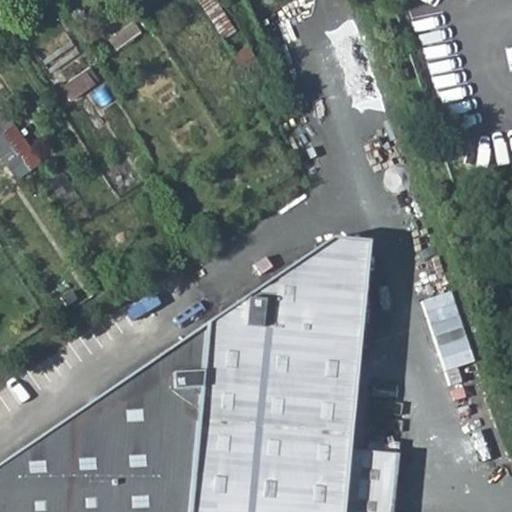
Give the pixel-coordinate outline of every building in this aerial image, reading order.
[(238,35),(214,0),(198,0),(197,2),(225,44),(238,35)] [(141,32),(134,21),(109,37),(116,48),(141,32)] [(92,85),(83,72),(58,89),(67,102),(92,85)] [(0,108),(0,132),(26,172),(38,164),(0,108)] [(0,159),(14,180),(26,172),(0,132),(0,159)] [(352,440),(376,233),(337,229),(204,320),(185,511),(344,511),(351,451),(352,440)] [(185,511),(204,320),(0,461),(0,511),(185,511)] [(393,511),(398,456),(351,451),(344,511),(393,511)]
